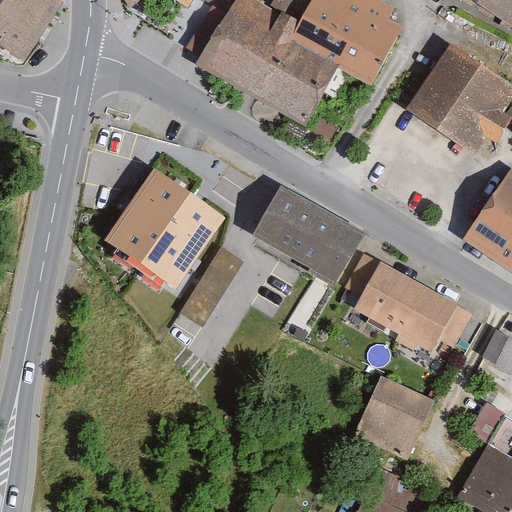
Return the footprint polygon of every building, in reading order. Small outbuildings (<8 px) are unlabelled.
[(0,0),(0,49),(24,63),(61,0),(0,0)] [(251,0),(235,0),(198,68),(303,125),(334,67),(368,86),(401,24),(356,0),(309,0),(297,25),(251,0)] [(511,0),(451,0),(511,33),(511,0)] [(511,112),(511,90),(449,52),(407,119),(480,164),(511,112)] [(511,176),(508,175),(460,247),(511,278),(511,176)] [(220,226),(148,176),(99,246),(171,296),(220,226)] [(361,240),(279,192),(250,241),(332,289),(361,240)] [(216,246),(171,336),(220,361),(265,271),(216,246)] [(474,320),(379,267),(351,318),(430,361),(438,346),(455,355),(474,320)] [(511,371),(511,343),(497,336),(485,358),(511,371)] [(433,406),(377,381),(353,435),(409,460),(433,406)] [(476,511),(511,511),(511,420),(507,419),(458,500),(476,511)] [(424,511),(431,496),(371,471),(353,511),(424,511)]
